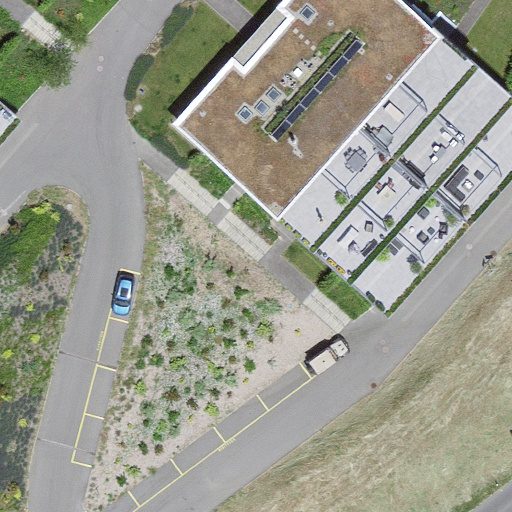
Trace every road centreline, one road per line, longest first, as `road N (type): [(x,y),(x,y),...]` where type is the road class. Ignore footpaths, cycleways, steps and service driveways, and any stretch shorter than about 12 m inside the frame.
road 1 (residential): [(169,511),(370,364),(511,212)]
road 2 (residential): [(54,511),(54,466),(113,232),(111,163),(72,105)]
road 3 (residential): [(72,105),(155,0)]
